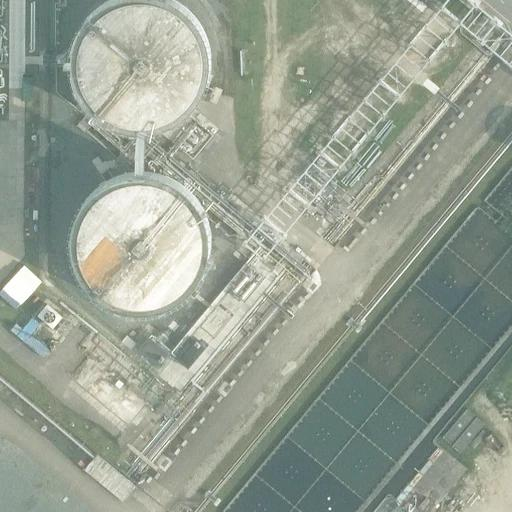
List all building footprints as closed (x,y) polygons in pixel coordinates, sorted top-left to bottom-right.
[(207,64),(208,63),(206,50),(202,38),(196,27),(189,17),(179,9),(168,3),(161,1),(157,0),(128,0),(125,1),(118,3),(107,9),(98,17),(90,27),(84,38),(80,50),(79,61),(79,73),(83,85),(88,97),(95,106),(105,115),(117,122),(127,125),(141,127),(155,126),(167,123),(177,117),(187,110),(195,101),(201,90),(206,77),(207,64)] [(208,243),(208,242),(207,229),(204,218),(198,208),(190,197),(179,188),(167,182),(154,178),(142,177),(128,179),(117,183),(106,190),(98,197),(90,206),(84,218),(81,229),(79,242),(81,254),(84,266),(90,278),(98,287),(107,295),(117,300),(128,304),(142,306),(153,306),(159,304),(167,302),(179,296),(189,287),(197,278),(203,267),(207,254),(208,243)] [(452,226),(231,511),(361,511),(511,316),(511,245),(504,256),(498,258),(501,270),(489,272),(482,267),(478,250),(481,247),(478,232),(464,235),(452,226)] [(253,254),(162,369),(185,388),(277,273),(253,254)] [(147,353),(160,364),(171,353),(159,341),(147,353)]
